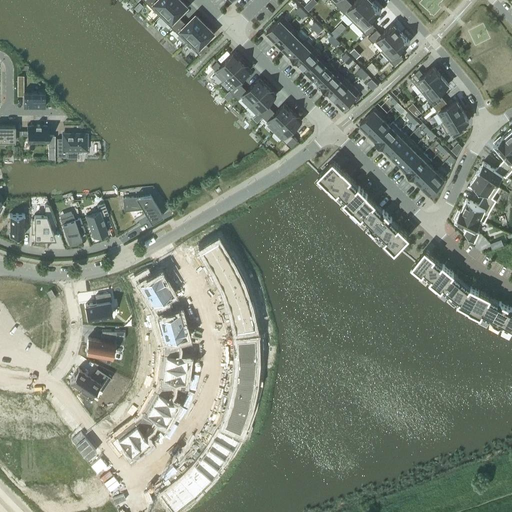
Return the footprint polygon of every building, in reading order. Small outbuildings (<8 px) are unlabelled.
[(148,0),(147,2),(160,15),(175,0),(148,0)] [(180,0),(175,0),(160,15),(173,28),(182,20),(178,15),(187,6),(180,0)] [(346,0),(339,7),(353,21),(372,1),(370,0),(355,0),(352,4),(348,0),(346,0)] [(375,26),(370,21),(381,10),(372,1),(353,21),(367,35),(375,26)] [(139,2),(134,7),(138,11),(143,6),(139,2)] [(173,28),(187,42),(205,24),(196,15),(186,24),(182,20),(173,28)] [(282,15),(266,31),(274,39),(290,23),(282,15)] [(290,23),(274,39),(282,47),(296,32),(297,33),(298,31),(290,23)] [(368,37),(373,42),(375,40),(383,49),(401,32),(393,23),(381,34),(377,29),(368,37)] [(213,32),(205,24),(187,42),(200,55),(209,46),(204,42),(213,32)] [(296,32),(282,47),(290,54),(304,40),(304,39),(305,38),(308,35),(301,28),(298,31),(297,33),(296,32)] [(395,65),(403,57),(399,52),(410,41),(402,32),(401,32),(383,49),(381,50),(395,65)] [(290,54),(297,62),(313,46),(305,38),(304,39),(304,40),(290,54)] [(313,46),(297,62),(305,69),(319,55),(320,55),(321,54),(313,46)] [(225,78),(242,61),(233,52),(221,65),(217,60),(212,65),(217,69),(215,71),(224,80),(226,78),(225,78)] [(319,55),(305,69),(313,77),(325,64),(326,65),(327,63),(320,55),(319,55)] [(238,81),(250,69),(242,61),(225,78),(226,78),(234,86),(231,89),(235,93),(243,86),(238,81)] [(325,64),(313,77),(320,85),(333,72),(326,65),(325,64)] [(421,91),(441,75),(433,66),(424,74),(419,69),(410,77),(421,91)] [(320,85),(328,92),(341,79),(340,79),(333,72),(320,85)] [(421,91),(433,105),(443,97),(439,92),(449,84),(441,75),(421,91)] [(341,79),(328,92),(336,100),(352,84),(344,76),(340,79),(341,79)] [(259,78),(247,90),(243,86),(235,93),(240,98),(242,96),(250,104),(268,86),(259,78)] [(352,84),(336,100),(344,108),(360,92),(352,84)] [(250,104),(258,112),(263,116),(271,108),(267,104),(276,94),(268,86),(250,104)] [(45,91),(24,91),(24,105),(45,105),(45,91)] [(437,111),(443,121),(441,122),(441,123),(463,110),(457,100),(449,104),(443,97),(433,105),(438,111),(437,111)] [(267,121),(275,129),(276,129),(293,111),(285,103),(275,112),(271,108),(263,116),(267,121)] [(420,111),(413,103),(408,107),(416,114),(420,111)] [(376,107),(360,124),(368,131),(384,115),(376,107)] [(461,125),(469,120),(463,110),(441,123),(447,133),(450,131),(454,137),(464,131),(461,125)] [(293,111),(276,129),(275,129),(274,130),(282,139),(291,148),(298,141),(289,132),(302,120),(293,111)] [(384,115),(368,131),(375,139),(393,121),(390,124),(383,117),(384,115)] [(393,121),(375,139),(383,147),(401,129),(393,121)] [(4,140),(15,140),(15,125),(0,124),(0,144),(4,145),(4,140)] [(27,125),(27,142),(48,142),(48,147),(55,147),(55,135),(49,135),(49,125),(40,125),(40,124),(35,124),(35,125),(27,125)] [(503,136),(511,146),(511,128),(511,129),(510,128),(504,134),(505,135),(503,136)] [(401,129),(383,147),(391,154),(409,136),(401,129)] [(87,133),(63,133),(63,137),(57,137),(57,155),(67,155),(67,149),(87,149),(87,133)] [(511,164),(511,146),(503,136),(503,135),(501,136),(500,135),(494,141),(495,142),(493,144),(505,157),(500,163),(510,172),(511,169),(511,164),(511,165),(511,164)] [(409,136),(391,154),(398,162),(416,144),(409,136)] [(416,144),(398,162),(406,169),(424,151),(416,144)] [(424,151),(406,169),(414,177),(432,159),(424,151)] [(319,174),(318,174),(328,184),(343,169),(333,159),(319,174)] [(432,159),(414,177),(422,185),(436,170),(429,163),(432,159)] [(496,184),(503,174),(506,176),(510,172),(500,163),(495,169),(483,161),(476,171),(496,184)] [(328,184),(337,193),(337,192),(351,177),(343,169),(328,184)] [(436,170),(422,185),(430,193),(434,188),(436,190),(441,184),(440,182),(444,178),(436,170)] [(496,184),(476,171),(476,172),(477,172),(470,182),(485,192),(482,198),(493,205),(496,199),(492,197),(499,186),(496,184)] [(351,177),(337,192),(344,199),(345,200),(359,185),(358,185),(351,178),(351,177)] [(344,199),(344,200),(353,209),(353,208),(367,193),(359,185),(345,200),(344,199)] [(367,193),(353,208),(361,216),(375,202),(367,194),(368,194),(367,193)] [(127,209),(124,209),(124,210),(129,210),(129,209),(144,208),(147,214),(151,222),(163,215),(150,194),(126,197),(127,209)] [(484,221),(490,210),(493,205),(482,198),(478,204),(466,198),(461,209),(481,219),(481,220),(484,221)] [(85,215),(93,237),(107,232),(102,216),(108,214),(104,202),(97,204),(99,210),(85,215)] [(375,202),(361,216),(369,223),(369,224),(383,209),(382,209),(375,202)] [(34,241),(50,241),(50,238),(55,238),(52,229),(50,229),(50,225),(56,225),(49,204),(44,204),(44,214),(34,214),(34,218),(31,218),(31,233),(34,233),(34,241)] [(481,219),(461,209),(460,208),(460,209),(459,210),(458,210),(454,217),(455,218),(454,220),(467,226),(464,233),(474,242),(479,232),(476,230),(481,220),(481,219)] [(369,223),(368,224),(377,233),(378,232),(377,232),(391,217),(383,209),(369,224),(369,223)] [(9,213),(9,214),(10,214),(10,234),(9,234),(24,234),(23,234),(24,214),(24,213),(9,213)] [(75,219),(73,214),(60,219),(64,227),(62,228),(65,237),(67,236),(69,243),(82,238),(80,232),(85,230),(80,217),(75,219)] [(391,217),(377,232),(378,232),(385,239),(385,240),(399,226),(399,225),(398,226),(391,218),(392,218),(391,217)] [(385,239),(385,240),(395,250),(397,247),(409,235),(399,226),(385,240),(385,239)] [(216,237),(200,247),(205,254),(206,257),(222,247),(216,237)] [(205,254),(201,256),(204,261),(208,259),(212,266),(227,257),(222,247),(206,257),(205,254)] [(414,261),(412,264),(422,272),(422,271),(434,256),(425,248),(414,261)] [(434,256),(422,271),(422,272),(430,278),(431,278),(443,263),(435,257),(435,256),(434,256)] [(227,257),(212,266),(215,273),(217,276),(233,267),(227,257)] [(430,278),(441,288),(442,287),(441,287),(454,271),(443,263),(431,278),(430,278)] [(215,273),(212,275),(214,280),(218,278),(222,285),(238,278),(233,267),(217,276),(215,273)] [(145,271),(134,278),(137,284),(139,283),(145,293),(164,281),(158,271),(148,277),(145,271)] [(454,271),(441,287),(442,287),(450,294),(462,279),(454,272),(454,271)] [(238,278),(222,285),(224,293),(225,296),(243,289),(238,278)] [(462,279),(450,294),(458,300),(458,301),(459,301),(471,286),(470,286),(462,279)] [(164,281),(145,293),(150,302),(149,303),(153,310),(165,305),(161,297),(171,291),(164,281)] [(458,301),(469,307),(470,308),(471,308),(480,290),(479,290),(471,286),(459,301),(458,301)] [(55,295),(51,289),(47,292),(50,298),(55,295)] [(224,293),(221,294),(223,300),(226,298),(229,306),(247,301),(243,289),(225,296),(224,293)] [(470,308),(471,309),(481,314),(481,313),(490,295),(480,290),(471,308),(470,308)] [(97,302),(85,304),(88,318),(112,314),(109,300),(111,300),(109,292),(95,294),(97,302)] [(490,295),(481,313),(482,314),(490,318),(491,318),(500,300),(499,301),(490,296),(491,295),(490,295)] [(490,318),(490,319),(503,325),(502,324),(511,306),(500,300),(491,318),(490,318)] [(247,301),(229,306),(231,313),(231,316),(249,312),(247,301)] [(165,305),(153,310),(155,318),(157,317),(160,328),(181,322),(182,321),(179,310),(167,313),(165,305)] [(511,306),(502,324),(503,325),(511,329),(511,307),(511,306)] [(231,313),(227,314),(228,320),(232,319),(234,327),(252,324),(249,312),(231,316),(231,313)] [(181,322),(160,328),(162,339),(161,339),(163,347),(176,346),(174,337),(184,334),(181,322)] [(88,336),(85,350),(87,351),(110,363),(114,338),(124,339),(125,330),(102,329),(100,338),(88,336)] [(253,334),(235,336),(235,345),(235,347),(254,347),(253,334)] [(235,345),(231,345),(231,351),(235,350),(236,358),(254,359),(254,347),(235,347),(235,345)] [(163,347),(162,354),(164,355),(162,366),(185,369),(186,357),(175,355),(176,346),(163,347)] [(235,366),(235,369),(253,371),(254,359),(236,358),(235,366)] [(78,366),(69,380),(70,380),(82,388),(80,392),(87,397),(90,393),(91,393),(90,394),(91,394),(96,386),(102,390),(111,377),(97,367),(91,376),(78,367),(79,367),(78,366)] [(159,377),(158,384),(171,389),(172,379),(184,380),(184,378),(185,379),(186,371),(185,371),(185,369),(162,366),(161,377),(159,377)] [(231,366),(230,372),(234,372),(234,380),(252,383),(253,371),(235,369),(235,366),(231,366)] [(232,387),(231,390),(249,394),(252,383),(234,380),(232,387)] [(156,392),(150,402),(170,413),(175,403),(166,397),(171,389),(158,384),(154,391),(156,392)] [(228,387),(227,392),(231,393),(229,401),(247,406),(249,394),(231,390),(232,387),(228,387)] [(226,408),(225,411),(243,417),(247,406),(229,401),(226,408)] [(143,410),(139,417),(149,426),(154,418),(164,423),(165,422),(166,422),(170,416),(169,415),(170,413),(150,402),(145,411),(143,410)] [(222,407),(220,412),(224,414),(221,422),(238,429),(243,417),(225,411),(226,408),(222,407)] [(134,423),(125,430),(139,449),(141,447),(142,448),(148,443),(147,442),(148,441),(141,432),(149,426),(139,417),(133,422),(134,423)] [(115,436),(109,440),(117,451),(122,447),(130,455),(139,449),(125,430),(116,437),(115,436)] [(213,437),(212,439),(228,449),(234,438),(218,430),(213,437)] [(210,442),(206,449),(222,459),(228,449),(212,439),(213,437),(210,435),(207,440),(210,442)] [(202,455),(200,457),(214,469),(222,459),(206,449),(202,455)] [(198,460),(193,466),(207,478),(214,469),(200,457),(202,455),(198,452),(195,457),(198,460)] [(188,471),(186,473),(199,487),(207,478),(193,466),(188,471)] [(183,475),(178,481),(190,495),(199,487),(186,473),(188,471),(185,469),(181,473),(183,475)] [(172,486),(169,488),(181,502),(190,495),(178,481),(172,486)] [(167,489),(160,495),(171,510),(181,502),(169,488),(172,486),(169,483),(165,486),(167,489)]
